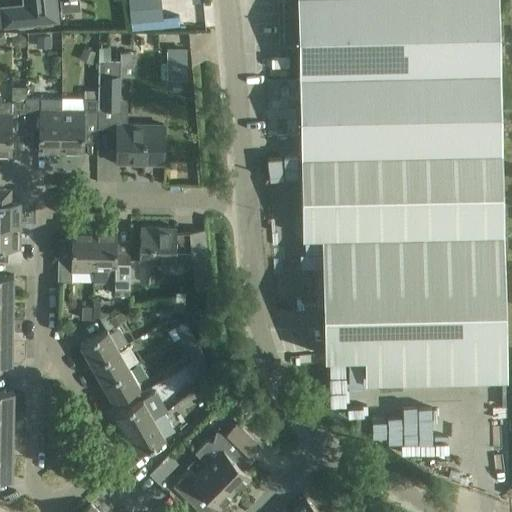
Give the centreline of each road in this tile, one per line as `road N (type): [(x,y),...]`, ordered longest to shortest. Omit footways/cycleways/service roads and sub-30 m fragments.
road 1 (residential): [(41,339),(44,201),(242,203)]
road 2 (unclassified): [(320,447),(264,356),(242,203)]
road 3 (unclassified): [(242,203),(223,0)]
road 4 (residential): [(55,511),(33,477),(41,339)]
road 5 (residential): [(100,473),(106,449),(41,339)]
road 6 (unclassified): [(432,511),(320,447)]
